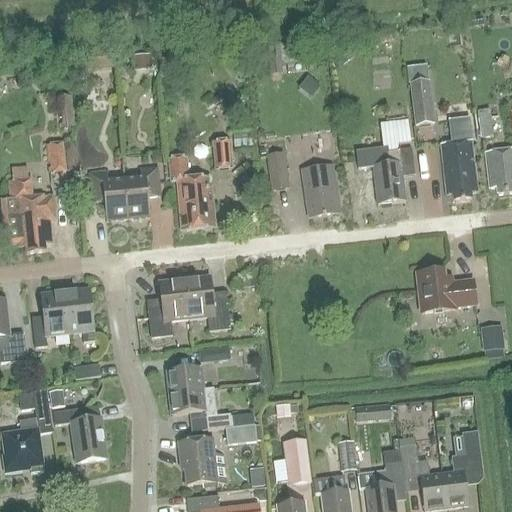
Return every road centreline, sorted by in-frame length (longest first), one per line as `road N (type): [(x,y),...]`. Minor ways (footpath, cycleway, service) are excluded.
road 1 (residential): [(511,218),(112,270)]
road 2 (residential): [(142,511),(141,419),(112,270)]
